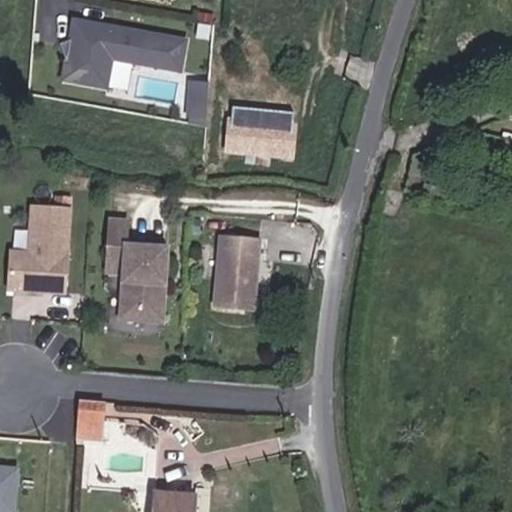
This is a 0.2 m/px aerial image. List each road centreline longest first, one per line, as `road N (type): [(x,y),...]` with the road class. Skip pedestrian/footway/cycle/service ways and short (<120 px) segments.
road 1 (residential): [(411,0),(366,152),(326,398)]
road 2 (residential): [(326,398),(16,378)]
